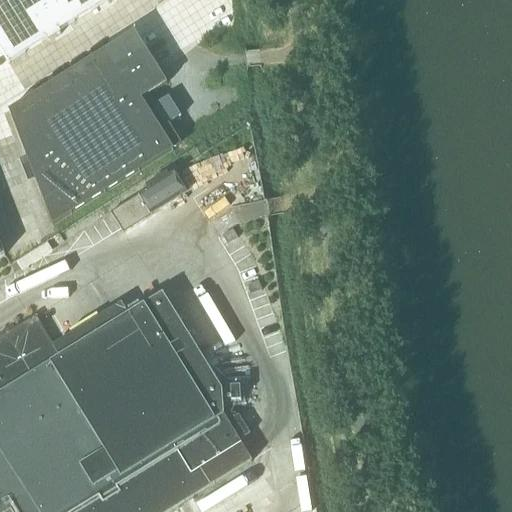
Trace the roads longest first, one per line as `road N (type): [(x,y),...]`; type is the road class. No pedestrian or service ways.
road 1 (unclassified): [(297,0),(326,224),(380,511)]
road 2 (unknown): [(0,307),(80,265),(124,257),(178,262),(213,291),(262,389),(265,413),(252,436)]
